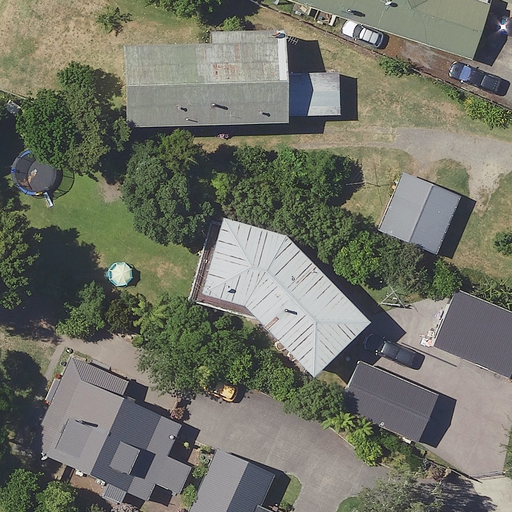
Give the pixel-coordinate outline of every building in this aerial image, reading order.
[(445,0),(272,0),(472,64),(488,14),(445,0)] [(511,0),(496,0),(496,3),(511,9),(511,0)] [(292,41),(217,44),(217,58),(133,62),(136,139),(293,133),(293,122),(340,120),(338,80),(294,82),(292,41)] [(460,200),(402,180),(382,238),(439,258),(460,200)] [(233,232),(233,234),(213,228),(192,308),(254,323),(321,389),(375,335),(290,247),(233,232)] [(38,461),(154,506),(159,494),(171,499),(187,457),(175,452),(183,432),(161,423),(173,394),(78,357),(38,461)] [(441,405),(362,369),(342,413),(420,449),(441,405)] [(268,511),(264,510),(277,476),(219,454),(196,511),(268,511)]
